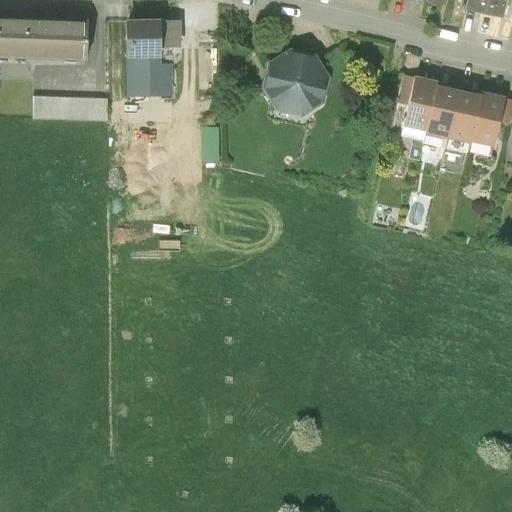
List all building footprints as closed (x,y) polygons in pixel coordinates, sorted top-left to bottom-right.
[(504,0),(467,0),(465,9),(501,17),(504,0)] [(12,22),(0,21),(0,58),(11,59),(12,22)] [(88,25),(12,22),(11,59),(86,62),(88,25)] [(160,22),(127,22),(127,60),(160,60),(160,48),(160,22)] [(176,48),(176,22),(160,22),(160,48),(176,48)] [(351,72),(336,50),(315,64),(325,79),(330,87),(351,72)] [(311,58),(289,53),(269,66),(264,90),(276,109),(300,115),(320,102),(325,79),(315,64),(311,58)] [(160,60),(127,60),(128,95),(170,94),(169,65),(160,65),(160,60)] [(412,78),(401,76),(395,103),(406,106),(412,78)] [(436,84),(412,78),(406,106),(399,134),(423,140),(424,132),(435,86),(436,84)] [(441,87),(435,86),(424,132),(444,137),(455,89),(441,85),(441,87)] [(470,92),(455,89),(444,137),(468,143),(468,141),(478,98),(469,96),(470,92)] [(504,99),(479,93),(478,98),(468,141),(492,147),(498,123),(504,99)] [(105,100),(34,97),(34,120),(105,122),(105,100)] [(511,111),(511,101),(504,99),(498,123),(509,125),(511,111)] [(202,124),(202,158),(219,159),(219,124),(202,124)] [(374,216),(393,216),(393,198),(373,199),(374,216)]
